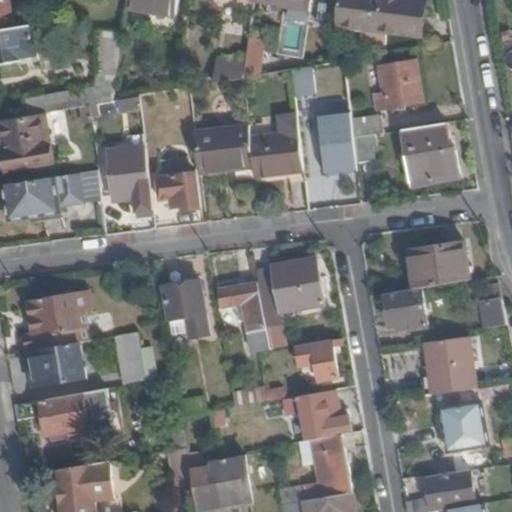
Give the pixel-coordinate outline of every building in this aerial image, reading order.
[(0,0),(0,30),(14,29),(8,0),(0,0)] [(129,0),(128,7),(175,17),(177,0),(129,0)] [(426,0),(340,0),(338,19),(420,33),(426,0)] [(36,54),(32,26),(14,29),(0,30),(0,65),(20,62),(19,58),(36,54)] [(98,86),(120,86),(119,32),(97,33),(98,86)] [(247,62),(245,77),(260,75),(266,39),(251,37),(247,62)] [(423,100),(417,59),(381,66),(385,91),(375,92),(378,108),(423,100)] [(224,60),(220,82),(245,77),(247,62),(224,60)] [(350,88),(346,60),(331,62),(292,69),(296,95),(350,88)] [(93,117),(143,108),(142,96),(113,101),(91,105),(93,117)] [(9,151),(3,152),(6,170),(47,162),(39,114),(4,120),(9,151)] [(257,176),(306,171),(302,136),(299,116),(283,117),(284,135),(252,139),(256,167),(257,176)] [(354,121),(355,130),(356,138),(377,135),(385,133),(382,116),(354,121)] [(4,120),(0,120),(0,138),(3,152),(9,151),(4,120)] [(452,147),(448,123),(405,130),(414,183),(459,176),(454,146),(452,147)] [(196,132),(200,173),(256,167),(252,139),(251,126),(196,132)] [(327,174),(361,169),(359,162),(356,138),(355,130),(322,135),(327,174)] [(356,138),(359,162),(375,160),(374,147),(378,146),(377,135),(356,138)] [(152,209),(143,145),(109,151),(114,194),(134,192),(136,210),(152,209)] [(81,173),(4,186),(10,223),(63,214),(62,207),(85,203),(81,173)] [(202,207),(197,173),(158,177),(161,202),(181,200),(183,209),(202,207)] [(413,251),(418,288),(472,280),(466,244),(413,251)] [(316,259),(257,269),(260,283),(265,314),(280,312),(280,308),(303,303),(303,305),(324,301),(316,259)] [(201,282),(166,288),(170,316),(173,317),(175,333),(189,331),(191,338),(210,334),(201,282)] [(271,350),(265,314),(260,283),(220,290),(223,307),(243,303),(251,353),(258,352),(271,350)] [(489,285),(491,301),(503,299),(500,283),(489,285)] [(432,323),(427,291),(388,297),(392,323),(415,321),(416,325),(432,323)] [(25,333),(27,351),(36,350),(80,342),(92,340),(89,316),(95,315),(91,295),(29,301),(34,332),(25,333)] [(508,324),(503,299),(491,301),(484,302),(488,327),(508,324)] [(271,350),(285,348),(280,312),(265,314),(271,350)] [(133,383),(149,380),(141,332),(127,334),(133,383)] [(429,341),(435,394),(461,391),(477,389),(470,336),(429,341)] [(333,341),(334,348),(345,347),(344,339),(333,341)] [(339,377),(334,348),(333,341),(295,347),(298,363),(315,361),(319,380),(339,377)] [(80,342),(36,350),(41,386),(86,379),(80,342)] [(511,398),(511,384),(477,389),(461,391),(463,405),(469,449),(491,446),(485,402),(511,398)] [(283,386),(264,389),(266,401),(285,397),(283,386)] [(109,387),(17,404),(19,420),(46,415),(48,434),(70,430),(71,435),(116,427),(109,387)] [(264,389),(234,394),(236,406),(266,401),(264,389)] [(343,435),(352,433),(350,418),(340,419),(335,392),(285,400),(287,417),(304,414),(309,441),(312,440),(343,435)] [(203,394),(181,397),(184,415),(206,411),(203,394)] [(469,449),(463,405),(456,406),(462,450),(469,449)] [(225,408),(212,410),(215,427),(228,424),(225,408)] [(309,499),(353,491),(343,435),(312,440),(316,464),(319,484),(307,486),(309,499)] [(309,441),(299,442),(303,466),(316,464),(312,440),(309,441)] [(199,453),(190,454),(199,509),(228,505),(221,464),(201,468),(199,453)] [(221,464),(228,505),(253,501),(245,455),(220,460),(221,464)] [(96,511),(90,464),(60,469),(62,483),(57,484),(61,511),(96,511)] [(407,499),(408,511),(424,511),(449,508),(477,503),(473,471),(428,477),(431,496),(407,499)] [(283,503),(296,501),(304,500),(302,487),(280,490),(283,503)] [(356,511),(353,491),(309,499),(304,500),(306,509),(306,511),(356,511)] [(306,509),(304,500),(296,501),(298,510),(306,509)] [(283,503),(284,511),(290,511),(298,510),(296,501),(283,503)] [(477,503),(449,508),(450,511),(486,511),(485,502),(477,503)]
